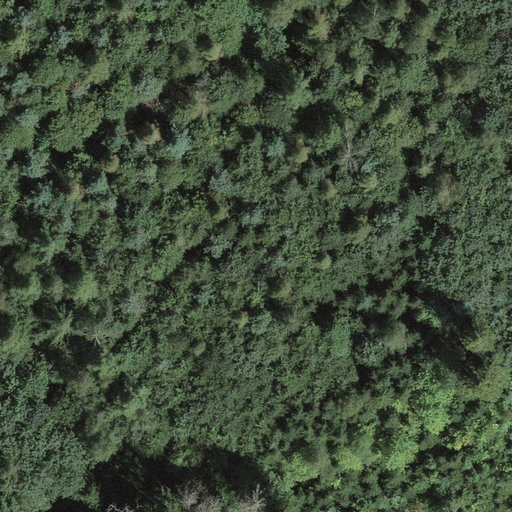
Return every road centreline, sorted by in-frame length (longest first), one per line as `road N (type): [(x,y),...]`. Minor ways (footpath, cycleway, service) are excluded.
road 1 (track): [(0,203),(46,179),(172,80),(249,51)]
road 2 (track): [(0,341),(174,492)]
